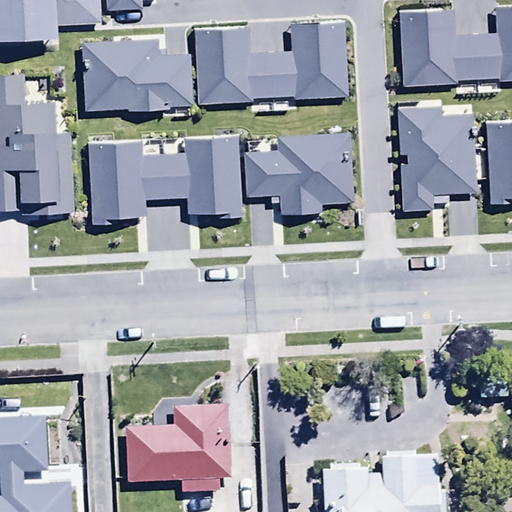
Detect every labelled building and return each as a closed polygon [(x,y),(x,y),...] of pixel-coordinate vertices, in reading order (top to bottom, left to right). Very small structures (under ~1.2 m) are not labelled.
[(0,0),(0,49),(55,47),(54,32),(100,30),(98,0),(0,0)] [(351,98),(346,20),(292,23),(294,50),(252,52),(251,26),(196,29),(200,105),(253,102),(253,98),(295,96),(295,101),(351,98)] [(21,81),(0,81),(0,218),(20,217),(20,221),(70,220),(67,139),(55,140),(54,104),(22,105),(21,81)] [(511,120),(485,122),(489,203),(511,202),(511,120)] [(124,433),(124,488),(176,488),(176,498),(216,498),(216,486),(229,486),(228,412),(169,413),(170,432),(124,433)] [(43,425),(0,426),(0,511),(66,511),(66,489),(21,490),(20,480),(44,479),(43,425)] [(437,511),(436,458),(383,460),(383,468),(320,470),(321,511),(437,511)] [(135,511),(134,496),(116,497),(116,511),(135,511)]
